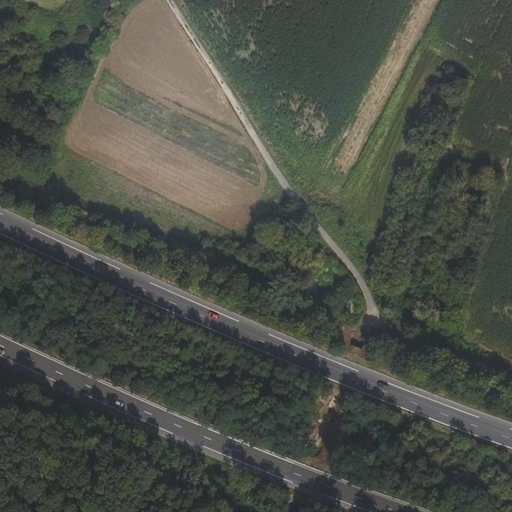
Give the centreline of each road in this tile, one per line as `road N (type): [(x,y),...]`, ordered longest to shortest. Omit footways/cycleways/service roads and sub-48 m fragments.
road 1 (trunk): [(511,438),(296,355),(0,222)]
road 2 (trunk): [(0,344),(400,511)]
road 3 (track): [(162,0),(284,189),(347,266),(369,319)]
road 4 (track): [(369,319),(289,506)]
road 5 (track): [(166,472),(82,424),(0,401)]
road 6 (track): [(369,319),(511,374)]
